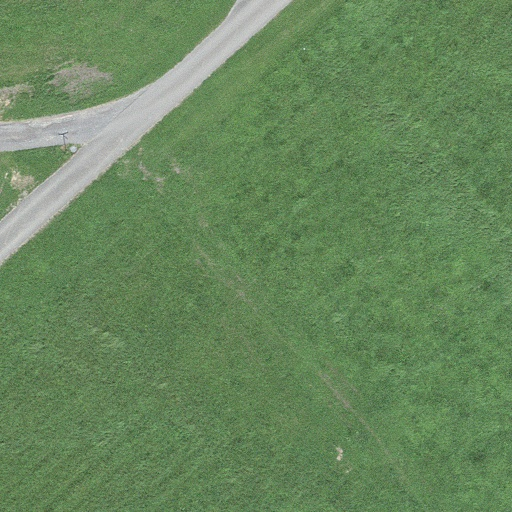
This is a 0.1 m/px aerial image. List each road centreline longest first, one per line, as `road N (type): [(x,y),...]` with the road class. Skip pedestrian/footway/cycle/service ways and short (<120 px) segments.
road 1 (track): [(127,126),(264,0)]
road 2 (track): [(0,236),(127,126)]
road 3 (track): [(127,126),(0,139)]
